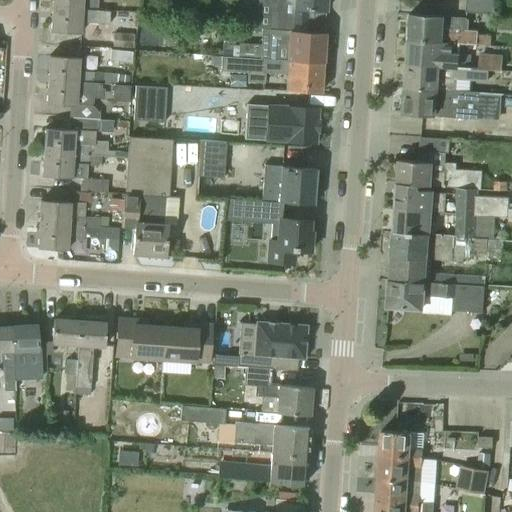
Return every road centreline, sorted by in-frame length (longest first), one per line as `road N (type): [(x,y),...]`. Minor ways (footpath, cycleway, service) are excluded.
road 1 (residential): [(349,296),(7,271)]
road 2 (residential): [(349,296),(372,0)]
road 3 (residential): [(7,271),(23,17)]
road 4 (residential): [(511,386),(343,380)]
road 5 (residential): [(333,511),(343,380)]
